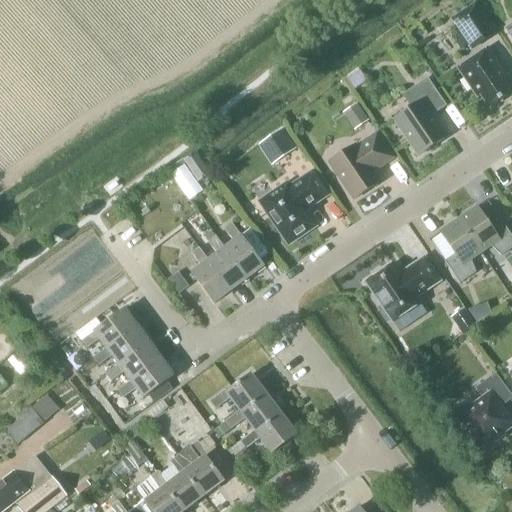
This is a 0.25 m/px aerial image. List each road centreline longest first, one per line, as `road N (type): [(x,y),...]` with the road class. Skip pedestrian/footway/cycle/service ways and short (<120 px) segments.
road 1 (residential): [(286,310),(306,278),(511,137)]
road 2 (residential): [(286,310),(195,341),(110,237)]
road 3 (residential): [(377,442),(288,324),(286,310)]
